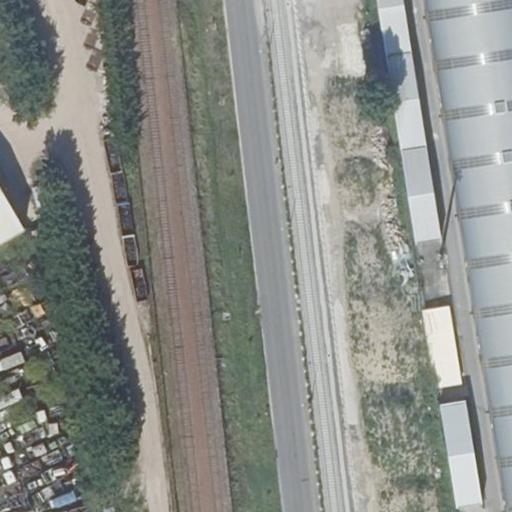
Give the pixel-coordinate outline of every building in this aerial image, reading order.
[(385,0),(415,241),(443,238),(413,0),(385,0)] [(511,511),(511,0),(417,0),(502,511),(511,511)] [(0,248),(30,231),(0,179),(0,248)] [(395,221),(357,228),(363,258),(400,251),(395,221)] [(417,283),(403,286),(408,309),(422,305),(417,283)] [(451,305),(424,309),(438,387),(464,382),(451,305)]
